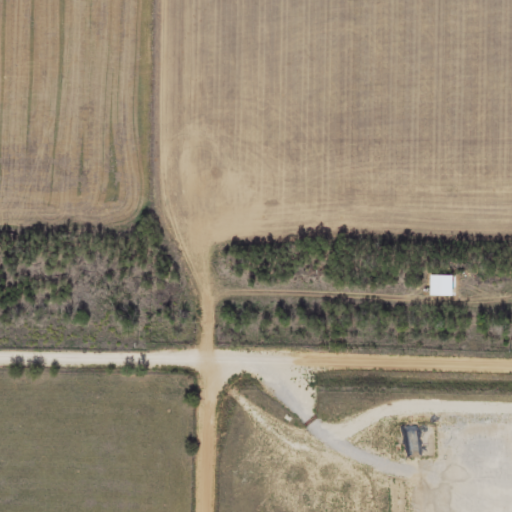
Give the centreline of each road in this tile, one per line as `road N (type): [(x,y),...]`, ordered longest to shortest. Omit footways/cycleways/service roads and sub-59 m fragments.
road 1 (residential): [(511,362),(210,358)]
road 2 (residential): [(0,353),(210,358)]
road 3 (residential): [(206,511),(210,358)]
